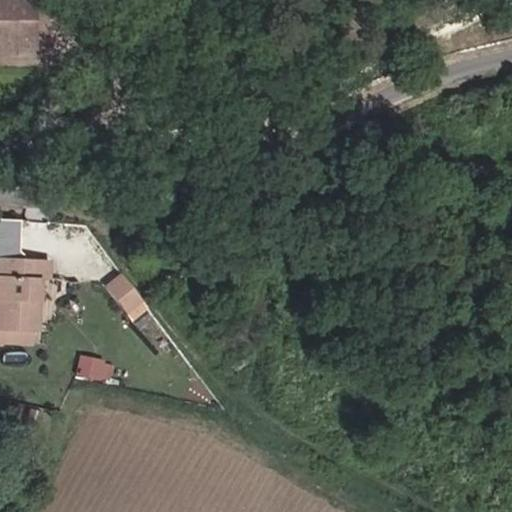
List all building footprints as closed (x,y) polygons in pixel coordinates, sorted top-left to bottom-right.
[(0,0),(0,51),(14,52),(14,43),(33,44),(33,0),(0,0)] [(233,61),(226,149),(259,133),(265,64),(233,61)] [(463,126),(511,113),(511,87),(511,83),(456,96),(463,126)] [(0,296),(29,297),(30,274),(37,274),(37,252),(0,250),(0,296)] [(115,306),(129,294),(109,270),(102,275),(93,283),(115,306)] [(29,297),(0,296),(0,325),(31,327),(32,307),(29,306),(29,297)] [(11,413),(0,409),(0,433),(6,435),(11,413)] [(17,435),(25,438),(34,417),(20,415),(17,435)]
